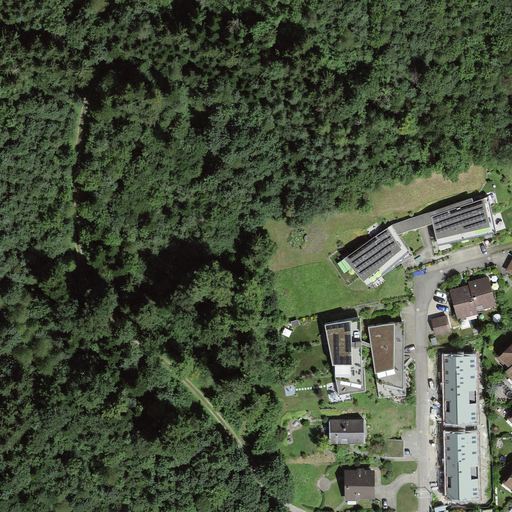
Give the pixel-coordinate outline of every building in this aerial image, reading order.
[(392,223),(344,255),(369,284),(413,254),(398,232),(433,219),(439,243),(495,230),(487,196),(472,200),(472,198),(392,223)] [(474,293),(477,307),(496,302),(488,275),(468,280),(469,282),(472,294),(474,293)] [(472,294),(469,282),(450,288),(458,316),(478,311),(477,307),(474,293),(472,294)] [(361,313),(325,321),(339,394),(365,387),(364,365),(363,365),(362,341),(361,313)] [(447,314),(431,318),(436,334),(451,330),(447,314)] [(404,317),(369,323),(379,397),(406,393),(406,369),(404,369),(404,317)] [(511,339),(495,355),(506,367),(511,361),(511,339)] [(352,441),(364,440),(364,416),(329,417),(330,441),(352,441)] [(386,439),(386,455),(404,455),(404,439),(386,439)] [(361,469),(345,469),(346,499),(358,499),(358,496),(375,496),(374,469),(361,469)] [(511,469),(503,482),(511,488),(511,469)]
